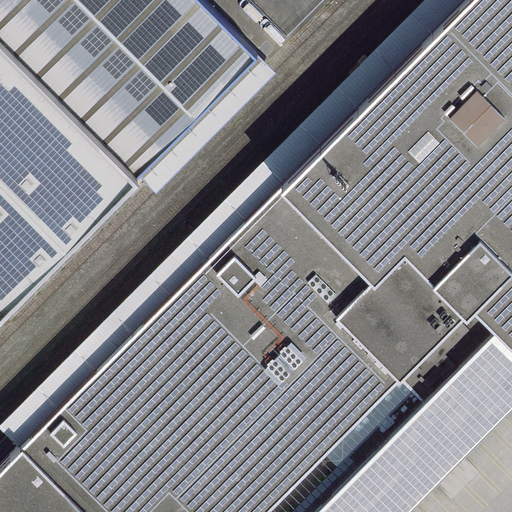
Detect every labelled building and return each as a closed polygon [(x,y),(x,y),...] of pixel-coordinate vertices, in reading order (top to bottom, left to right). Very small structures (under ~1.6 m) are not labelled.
[(0,0),(0,307),(259,53),(206,0),(0,0)] [(511,339),(511,0),(457,0),(277,181),(371,275),(402,244),(433,274),(480,229),(511,261),(511,263),(474,301),(511,339)] [(336,309),(371,275),(277,181),(0,459),(0,511),(401,511),(511,400),(511,339),(474,301),(467,309),(399,375),(336,309)] [(467,309),(474,301),(511,263),(511,261),(480,229),(433,274),(467,309)] [(399,375),(467,309),(433,274),(402,244),(371,275),(336,309),(399,375)]
